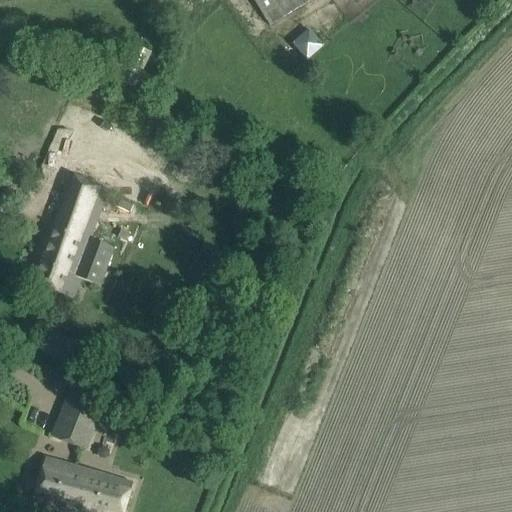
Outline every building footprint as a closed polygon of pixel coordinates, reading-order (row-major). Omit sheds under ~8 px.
[(252,0),(269,27),(313,0),(252,0)] [(318,45),(308,34),(295,45),(305,56),(318,45)] [(43,236),(27,279),(45,286),(73,297),(81,276),(101,284),(116,245),(92,236),(109,191),(89,183),(70,176),(56,213),(58,213),(53,225),(51,224),(46,237),(43,236)] [(87,348),(68,339),(58,360),(76,370),(87,348)] [(101,408),(68,394),(51,434),(84,448),(101,408)] [(46,457),(32,503),(72,511),(81,511),(82,511),(84,511),(121,511),(130,482),(46,457)]
